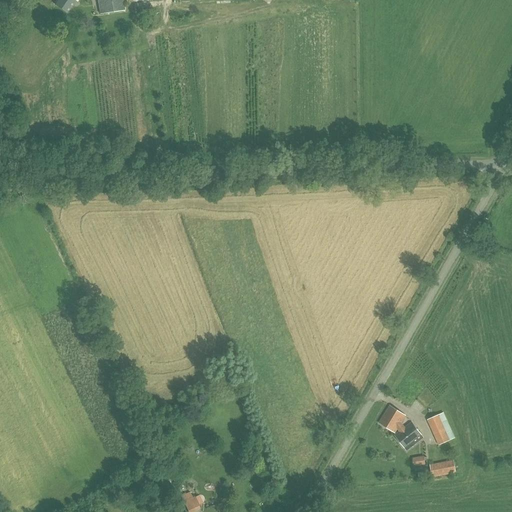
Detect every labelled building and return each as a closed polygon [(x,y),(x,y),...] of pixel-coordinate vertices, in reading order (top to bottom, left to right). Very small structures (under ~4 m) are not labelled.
[(58,0),(55,5),(67,13),(73,5),(75,6),(79,0),(58,0)] [(98,0),(101,14),(125,10),(123,0),(98,0)] [(394,433),(397,429),(399,432),(394,436),(406,451),(424,438),(412,422),(404,428),(401,423),(405,416),(390,406),(379,423),(394,433)] [(442,421),(439,415),(439,414),(427,419),(439,445),(455,438),(447,419),(442,421)] [(432,478),(456,473),(454,460),(430,465),(432,478)]
